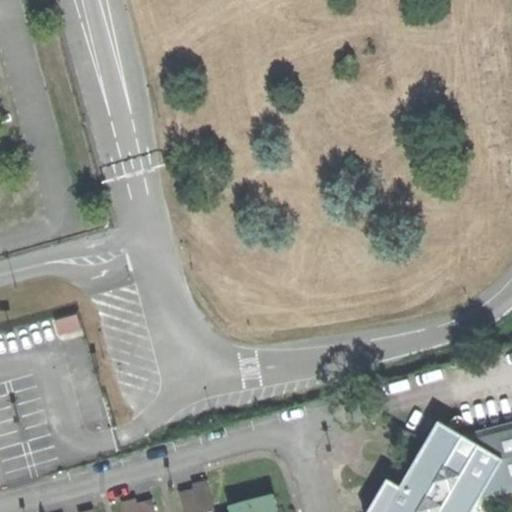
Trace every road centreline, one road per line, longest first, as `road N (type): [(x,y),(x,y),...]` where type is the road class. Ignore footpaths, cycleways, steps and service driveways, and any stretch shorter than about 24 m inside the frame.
road 1 (unclassified): [(511,296),(447,333),(343,360),(211,369),(176,335),(149,237)]
road 2 (residential): [(0,508),(270,440),(284,443),(308,470),(319,511)]
road 3 (unclassified): [(91,0),(149,237)]
road 4 (unclassified): [(149,237),(0,278)]
